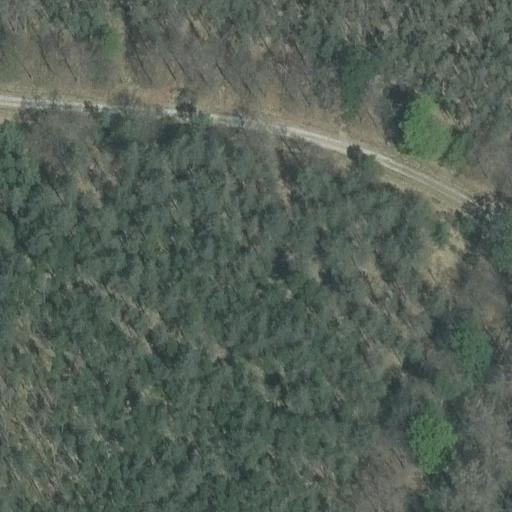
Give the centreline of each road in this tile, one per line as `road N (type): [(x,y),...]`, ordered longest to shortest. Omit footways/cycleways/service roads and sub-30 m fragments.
road 1 (track): [(511,230),(415,174),(340,144),(213,122),(0,110)]
road 2 (track): [(418,511),(511,325)]
